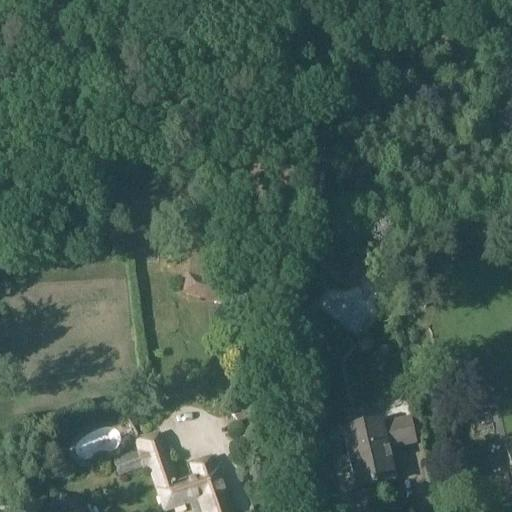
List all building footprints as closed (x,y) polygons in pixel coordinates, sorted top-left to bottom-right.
[(189,276),(187,276),(182,297),(221,306),(226,286),(223,286),(226,274),(225,274),(192,265),(189,276)] [(360,283),(359,268),(325,272),(327,287),(360,283)] [(274,300),(270,276),(241,280),(244,304),(274,300)] [(239,427),(256,414),(246,401),(229,415),(239,427)] [(382,422),(340,432),(355,493),(396,484),(389,453),(416,446),(410,418),(383,424),(382,422)] [(259,434),(253,426),(252,426),(240,435),(247,444),(259,434)] [(119,478),(142,470),(143,472),(149,470),(149,471),(163,511),(171,511),(189,506),(198,503),(201,511),(231,511),(217,471),(216,471),(212,459),(200,463),(199,462),(193,464),(193,465),(189,467),(193,479),(178,484),(160,435),(134,444),(137,453),(136,453),(137,455),(114,463),(119,478)]
